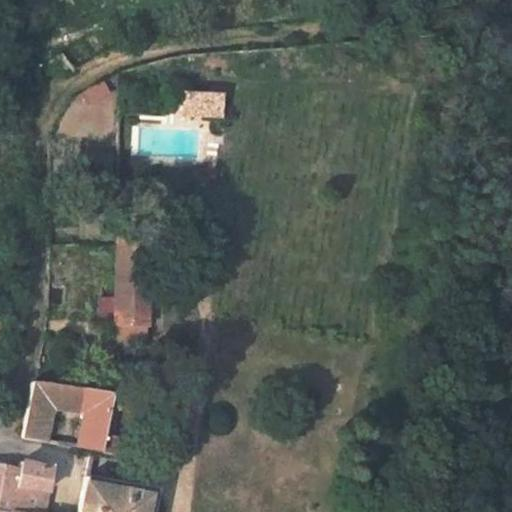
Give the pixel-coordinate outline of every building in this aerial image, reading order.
[(104,98),(130,87),(125,72),(99,83),(104,98)] [(216,117),(216,91),(175,91),(175,117),(216,117)] [(147,332),(156,234),(123,232),(121,248),(108,395),(120,397),(122,381),(129,382),(134,332),(147,332)] [(102,455),(107,406),(107,398),(31,388),(22,434),(24,439),(26,441),(60,447),(65,422),(76,423),(72,449),(87,452),(102,455)] [(109,455),(114,407),(107,406),(102,455),(109,455)] [(45,500),(49,471),(20,467),(18,475),(15,494),(45,500)] [(0,511),(42,511),(45,500),(15,494),(18,475),(0,472),(0,511)] [(149,511),(152,492),(83,481),(78,511),(149,511)]
